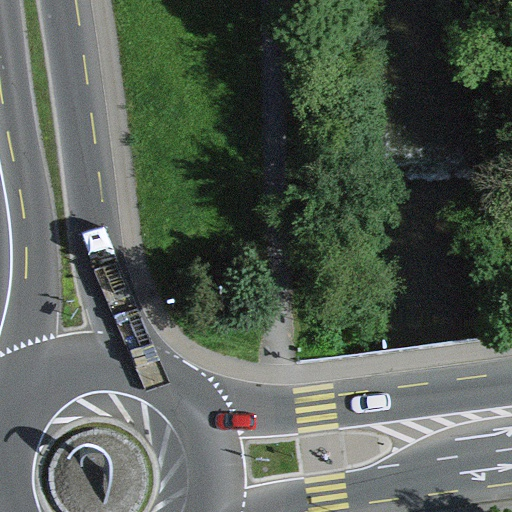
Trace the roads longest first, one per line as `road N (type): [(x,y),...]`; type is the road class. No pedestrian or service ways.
road 1 (primary): [(118,362),(57,0)]
road 2 (tertiary): [(511,425),(317,405),(200,413)]
road 3 (tertiary): [(229,511),(382,484),(511,429)]
road 4 (primary): [(0,160),(11,234),(15,393)]
